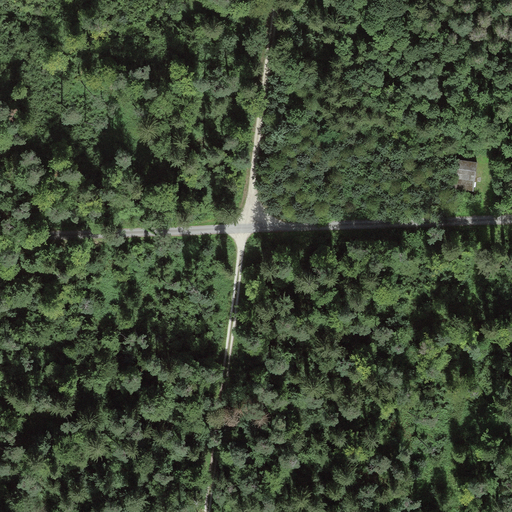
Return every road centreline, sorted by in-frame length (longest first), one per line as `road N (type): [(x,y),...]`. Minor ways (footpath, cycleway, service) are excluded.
road 1 (track): [(246,228),(206,511)]
road 2 (track): [(246,228),(278,0)]
